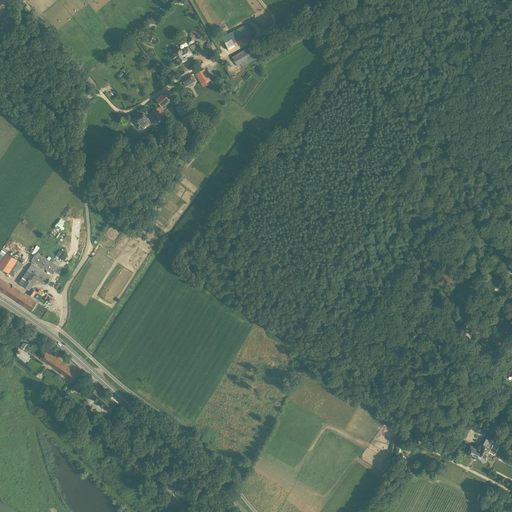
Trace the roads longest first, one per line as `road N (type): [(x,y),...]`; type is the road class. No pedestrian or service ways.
road 1 (unclassified): [(52,336),(88,242),(77,130),(82,105),(97,90)]
road 2 (primary): [(242,511),(52,336)]
road 3 (track): [(105,98),(129,111),(320,0)]
road 4 (track): [(228,498),(290,376)]
